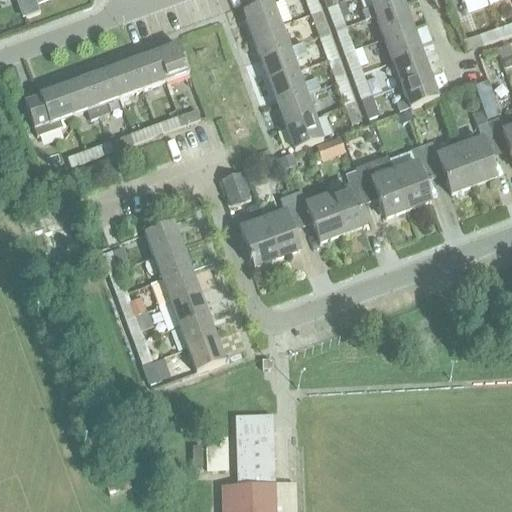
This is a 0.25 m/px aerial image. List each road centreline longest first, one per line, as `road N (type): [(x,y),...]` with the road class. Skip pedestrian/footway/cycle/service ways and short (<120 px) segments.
road 1 (residential): [(89,214),(204,171),(254,308),(275,321),(511,238)]
road 2 (unknown): [(267,319),(287,393),(288,511)]
road 3 (residential): [(0,61),(133,13)]
